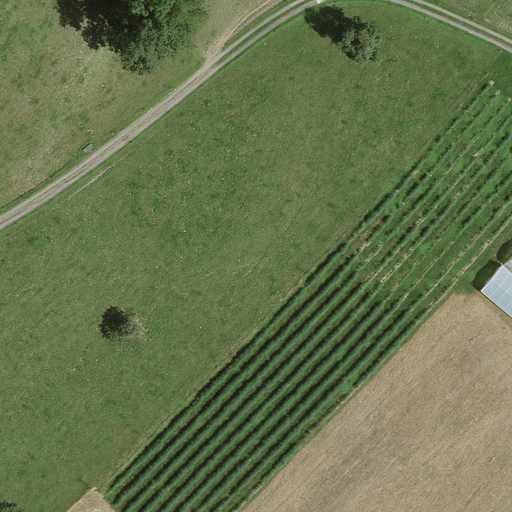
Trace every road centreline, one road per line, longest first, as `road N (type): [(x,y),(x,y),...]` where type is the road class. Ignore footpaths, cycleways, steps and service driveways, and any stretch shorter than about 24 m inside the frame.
road 1 (track): [(0,222),(65,187),(310,0)]
road 2 (track): [(398,0),(511,48)]
